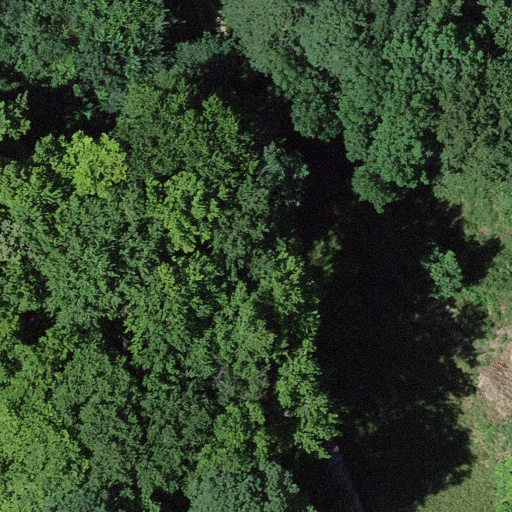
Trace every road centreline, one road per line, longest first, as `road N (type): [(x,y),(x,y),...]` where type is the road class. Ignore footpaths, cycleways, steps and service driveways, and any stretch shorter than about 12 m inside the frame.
road 1 (track): [(198,0),(248,101),(352,394),(371,511)]
road 2 (track): [(0,264),(67,347),(284,511)]
road 3 (track): [(124,0),(107,161),(67,347)]
